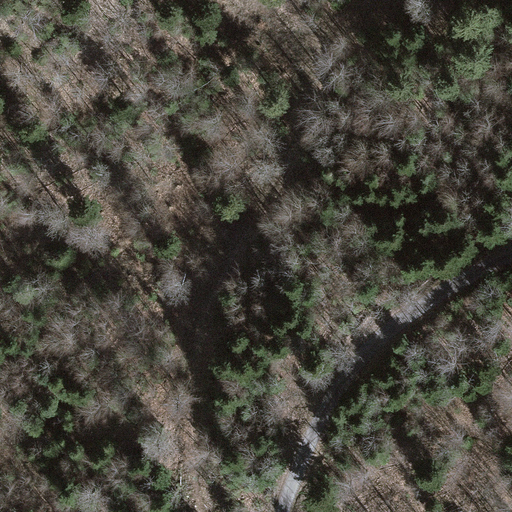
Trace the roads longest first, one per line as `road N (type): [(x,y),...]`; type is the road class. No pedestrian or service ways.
road 1 (track): [(272,0),(305,27),(315,50),(315,91),(306,124),(204,318),(195,386),(205,511)]
road 2 (track): [(283,511),(306,448),(353,364),(427,304),(511,260)]
